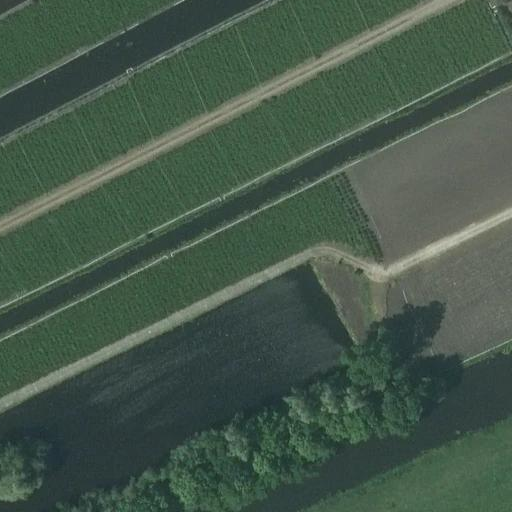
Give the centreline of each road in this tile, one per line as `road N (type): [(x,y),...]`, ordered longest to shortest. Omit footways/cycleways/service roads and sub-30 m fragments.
road 1 (track): [(49,379),(323,248),(383,274),(511,213)]
road 2 (track): [(0,225),(441,0)]
